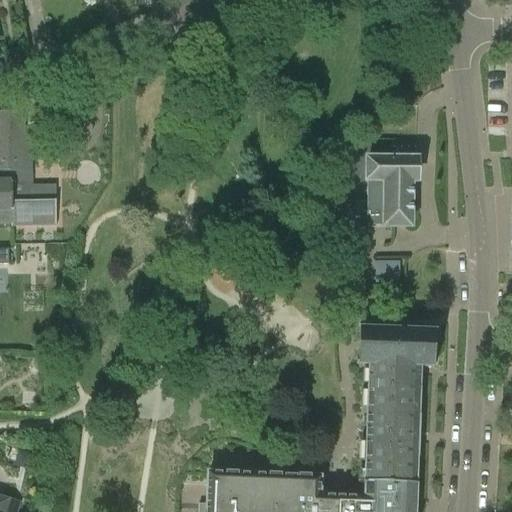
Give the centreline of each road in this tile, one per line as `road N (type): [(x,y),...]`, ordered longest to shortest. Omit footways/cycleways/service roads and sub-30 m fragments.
road 1 (tertiary): [(477,349),(477,230),(454,30)]
road 2 (residential): [(0,68),(79,57),(212,0)]
road 3 (tertiary): [(467,511),(477,349)]
